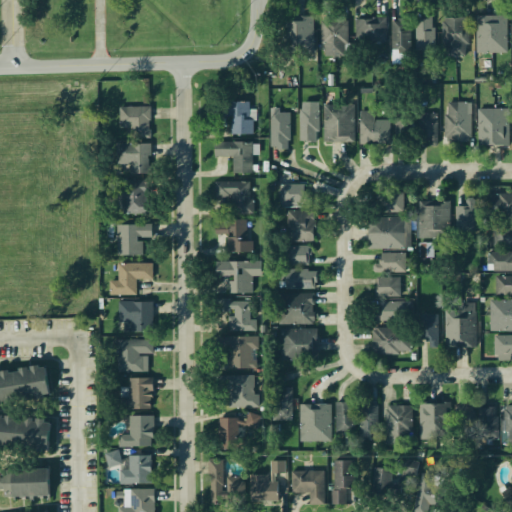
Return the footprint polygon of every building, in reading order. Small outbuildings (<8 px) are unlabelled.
[(282,13),(313,13),(313,62),(282,62),(282,13)] [(353,16),(383,15),(384,51),(354,51),(353,16)] [(473,15),(505,15),(505,65),(474,64),(473,15)] [(390,17),(428,17),(428,54),(390,54),(390,17)] [(439,17),(466,17),(466,58),(439,59),(439,17)] [(319,19),(346,19),(346,64),(319,64),(319,19)] [(224,101),(252,100),(252,134),(224,134),(224,101)] [(443,102),(468,102),(468,150),(442,150),(443,102)] [(475,104),(507,104),(507,148),(475,148),(475,104)] [(124,105),(124,137),(149,136),(149,105),(124,105)] [(321,106),(351,106),(352,144),(322,144),(321,106)] [(298,109),(317,109),(319,147),(298,147),(298,109)] [(358,110),(389,111),(388,146),(357,146),(358,110)] [(266,111),(290,112),(290,149),(267,149),(266,111)] [(406,113),(437,112),(437,148),(405,148),(406,113)] [(414,136),(413,115),(395,115),(395,136),(414,136)] [(117,142),(116,164),(127,163),(128,173),(140,173),(140,162),(148,162),(149,141),(117,142)] [(211,141),(257,142),(257,175),(231,174),(230,157),(211,157),(211,141)] [(277,180),(301,180),(302,205),(278,205),(277,180)] [(212,181),(252,181),(254,215),(234,214),(234,198),(212,197),(212,181)] [(120,183),(120,214),(138,214),(140,182),(120,183)] [(404,212),(404,191),(379,191),(380,212),(404,212)] [(489,196),(511,196),(511,226),(490,225),(489,196)] [(415,203),(449,203),(450,237),(415,236),(415,203)] [(453,205),(482,205),(481,236),(453,236),(453,205)] [(285,209),(309,210),(312,241),(286,240),(285,209)] [(363,212),(407,213),(407,251),(364,251),(363,212)] [(211,218),(253,217),(254,252),(211,251),(211,218)] [(115,225),(115,256),(143,255),(143,224),(115,225)] [(489,232),(511,232),(511,252),(488,251),(489,232)] [(281,248),(310,248),(311,265),(281,264),(281,248)] [(483,254),(511,254),(511,280),(483,280),(483,254)] [(368,256),(409,255),(409,276),(368,275),(368,256)] [(108,276),(109,293),(133,294),(133,281),(148,281),(149,261),(123,261),(123,275),(108,276)] [(209,261),(255,261),(256,295),(226,295),(225,275),(209,275),(209,261)] [(280,267),(312,267),(313,287),(280,287),(280,267)] [(374,280),(409,280),(409,299),(374,299),(374,280)] [(492,283),(511,283),(511,300),(492,300),(492,283)] [(275,292),(314,291),(315,325),(275,325),(275,292)] [(511,299),(489,299),(489,330),(511,330),(511,299)] [(118,300),(118,322),(124,323),(123,332),(138,331),(137,300),(118,300)] [(214,301),(256,300),(256,332),(214,331),(214,301)] [(369,304),(407,304),(406,326),(369,326),(369,304)] [(414,316),(441,317),(443,352),(415,351),(414,316)] [(447,319),(480,318),(481,351),(447,351),(447,319)] [(276,329),(316,329),(317,360),(276,360),(276,329)] [(374,331),(406,330),(407,357),(374,357),(374,331)] [(492,336),(511,335),(511,353),(493,353),(492,336)] [(113,337),(114,370),(147,371),(147,337),(113,337)] [(219,338),(256,338),(256,371),(219,371),(219,338)] [(0,373),(55,367),(59,399),(0,406),(0,373)] [(126,375),(126,395),(118,395),(118,409),(149,409),(150,375),(126,375)] [(221,375),(257,375),(257,407),(222,406),(221,375)] [(291,386),(292,422),(264,420),(264,386),(291,386)] [(335,401),(376,401),(376,447),(335,446),(335,401)] [(417,401),(439,402),(439,439),(417,439),(417,401)] [(298,403),(330,403),(330,448),(298,447),(298,403)] [(383,403),(409,403),(410,444),(383,444),(383,403)] [(455,403),(455,433),(473,434),(473,403),(455,403)] [(473,406),(498,406),(497,445),(471,444),(473,406)] [(128,413),(128,430),(116,430),(117,447),(151,448),(151,413),(128,413)] [(216,415),(258,415),(258,447),(217,447),(216,415)] [(0,418),(52,422),(47,454),(0,452),(0,418)] [(108,467),(122,464),(120,450),(105,452),(108,467)] [(129,455),(129,470),(119,470),(120,482),(146,483),(146,454),(129,455)] [(378,461),(423,461),(422,506),(377,506),(378,461)] [(212,463),(213,503),(275,503),(275,462),(212,463)] [(334,463),(368,462),(369,506),(334,505),(334,463)] [(293,464),(328,464),(329,504),(293,504),(293,464)] [(1,473),(54,469),(58,502),(3,505),(1,473)] [(432,511),(441,477),(422,472),(412,511),(432,511)] [(511,484),(502,488),(511,509),(511,484)] [(122,489),(122,506),(146,507),(145,488),(122,489)]
